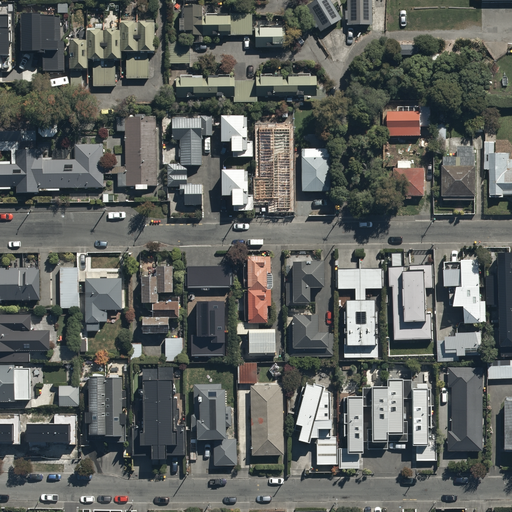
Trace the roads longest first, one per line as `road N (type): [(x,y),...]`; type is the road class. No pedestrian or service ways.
road 1 (unclassified): [(0,484),(511,488)]
road 2 (residential): [(347,232),(0,234)]
road 3 (residential): [(292,10),(342,82),(347,232)]
road 4 (residential): [(511,230),(347,232)]
